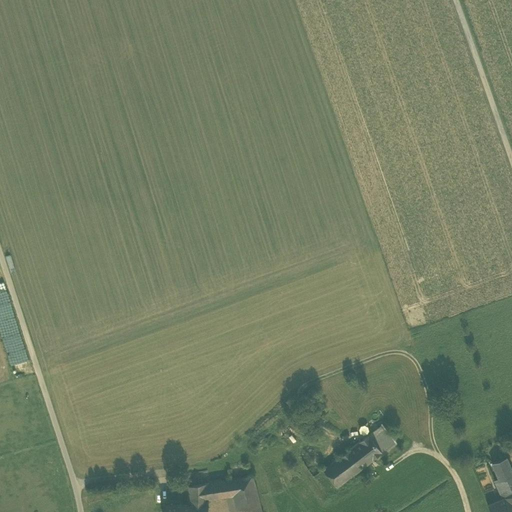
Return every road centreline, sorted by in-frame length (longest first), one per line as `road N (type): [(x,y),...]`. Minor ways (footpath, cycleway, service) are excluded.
road 1 (unclassified): [(79,511),(0,253)]
road 2 (track): [(455,0),(511,167)]
